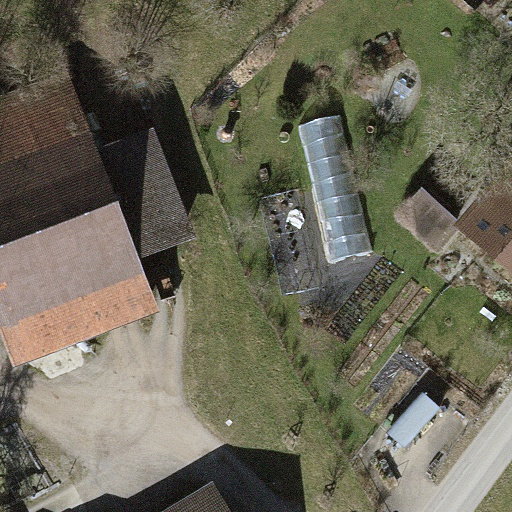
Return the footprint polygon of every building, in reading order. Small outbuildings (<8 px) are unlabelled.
[(6,110),(0,112),(0,301),(18,350),(144,303),(126,255),(155,244),(181,234),(147,144),(91,165),(59,80),(3,101),(6,110)] [(332,252),(367,245),(340,120),(305,128),(332,252)] [(511,174),(463,231),(511,273),(511,174)] [(406,215),(438,244),(456,224),(424,196),(406,215)] [(217,511),(207,495),(177,511),(217,511)]
